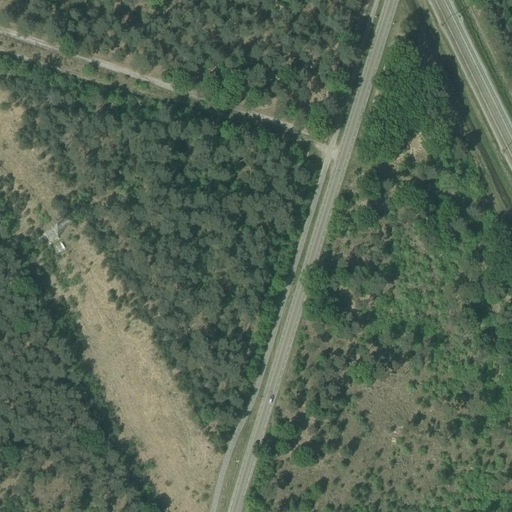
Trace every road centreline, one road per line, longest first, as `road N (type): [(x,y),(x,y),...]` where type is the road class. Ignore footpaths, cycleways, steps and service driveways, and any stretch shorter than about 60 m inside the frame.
road 1 (tertiary): [(236,511),(391,0)]
road 2 (track): [(329,153),(0,51)]
